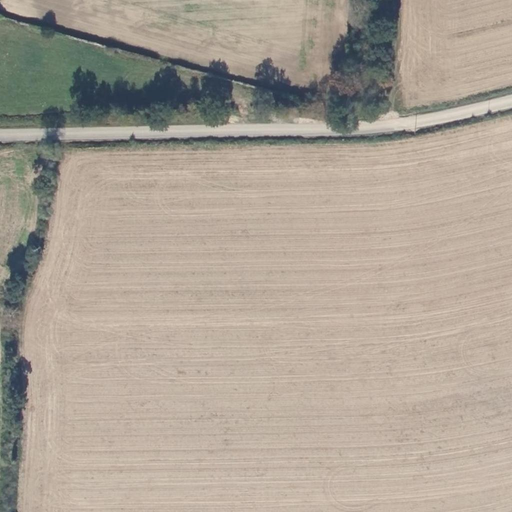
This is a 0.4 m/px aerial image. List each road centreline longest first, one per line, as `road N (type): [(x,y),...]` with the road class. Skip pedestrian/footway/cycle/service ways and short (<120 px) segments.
road 1 (tertiary): [(0,136),(343,131),(511,102)]
road 2 (track): [(390,127),(388,0)]
